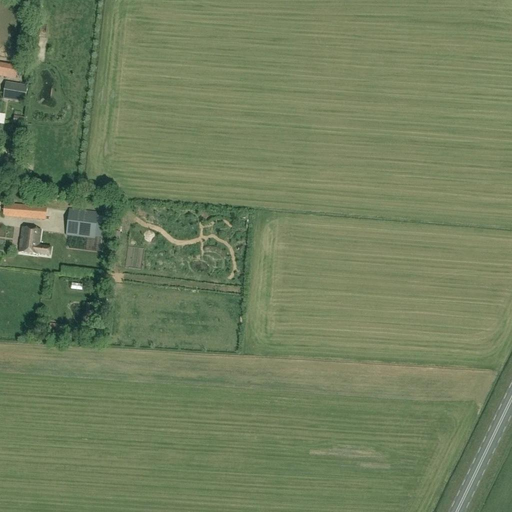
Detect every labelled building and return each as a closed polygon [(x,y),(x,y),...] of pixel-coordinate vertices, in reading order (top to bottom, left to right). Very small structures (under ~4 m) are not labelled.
[(0,77),(17,80),(19,71),(28,73),(29,65),(18,64),(17,70),(0,67),(0,77)] [(4,83),(3,91),(2,100),(23,104),(26,86),(4,83)] [(47,208),(44,208),(4,205),(4,217),(46,220),(47,208)] [(93,238),(95,215),(95,214),(68,210),(65,235),(92,238),(93,238)] [(37,247),(40,231),(21,229),(18,254),(35,256),(35,255),(48,257),(49,249),(37,247)] [(50,324),(49,335),(63,335),(64,326),(58,326),(59,325),(50,324)]
